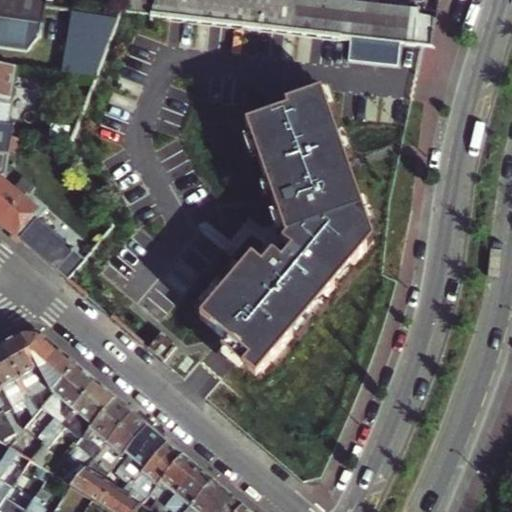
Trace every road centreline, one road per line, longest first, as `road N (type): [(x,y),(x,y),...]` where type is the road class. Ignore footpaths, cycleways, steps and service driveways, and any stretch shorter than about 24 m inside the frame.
road 1 (primary): [(509,0),(473,118),(442,305),(400,430),(360,511)]
road 2 (residential): [(306,511),(37,291)]
road 3 (primary): [(420,511),(485,353),(511,202)]
